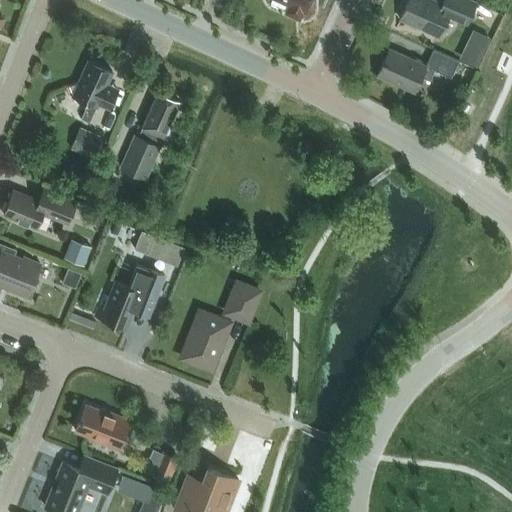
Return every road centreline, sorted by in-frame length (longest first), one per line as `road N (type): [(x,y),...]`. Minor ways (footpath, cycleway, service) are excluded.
road 1 (unclassified): [(511,303),(422,373),(389,412),(368,453),(356,511)]
road 2 (tertiary): [(511,212),(413,145),(313,92)]
road 3 (tertiary): [(313,92),(115,0)]
road 4 (residential): [(265,427),(67,349)]
road 5 (residential): [(3,511),(67,349)]
road 6 (residential): [(0,119),(46,0)]
